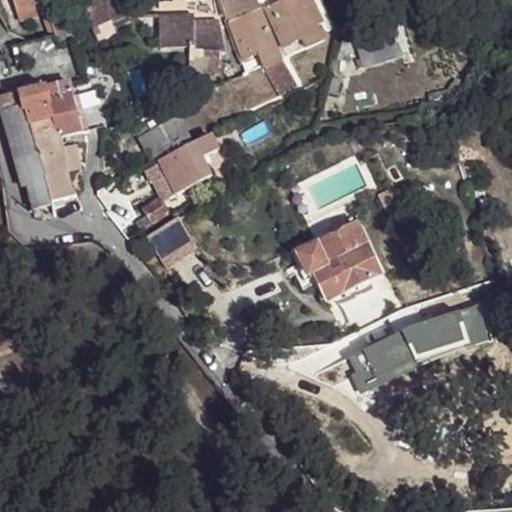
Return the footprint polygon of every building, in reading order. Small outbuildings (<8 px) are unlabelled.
[(58,0),(10,0),(14,10),(41,2),(52,33),(56,44),(70,39),(60,5),(58,0)] [(326,41),(308,0),(282,0),(283,3),(264,11),(280,48),(299,38),(304,51),(326,41)] [(103,29),(91,2),(77,7),(89,35),(103,29)] [(261,69),(279,62),(259,12),(230,23),(249,73),(261,69)] [(359,71),(402,58),(398,46),(392,48),(386,28),(354,38),(360,62),(358,63),(359,71)] [(193,56),(229,61),(219,33),(192,30),(195,39),(188,44),(189,49),(193,50),(193,56)] [(27,40),(9,45),(13,64),(58,51),(56,44),(52,33),(27,40)] [(163,52),(193,56),(193,50),(189,49),(188,44),(164,41),(163,52)] [(293,89),(279,62),(261,69),(277,98),(293,89)] [(450,103),(466,87),(458,79),(444,93),(425,97),(427,108),(450,103)] [(0,98),(0,112),(23,106),(28,125),(52,117),(48,98),(71,92),(67,80),(0,98)] [(52,117),(28,125),(37,154),(61,148),(59,135),(82,127),(71,92),(48,98),(52,117)] [(27,187),(33,211),(51,207),(50,204),(44,177),(37,154),(28,125),(23,106),(0,112),(0,117),(21,189),(27,187)] [(171,156),(190,146),(177,119),(157,128),(171,156)] [(161,160),(171,156),(157,128),(138,138),(145,151),(149,149),(151,153),(156,151),(161,160)] [(217,154),(208,137),(193,144),(201,161),(217,154)] [(201,161),(193,144),(190,146),(171,156),(161,160),(157,163),(165,178),(175,196),(210,178),(201,161)] [(61,148),(37,154),(44,177),(66,171),(61,148)] [(165,178),(157,163),(141,170),(149,186),(153,183),(165,178)] [(66,171),(44,177),(50,204),(75,198),(69,183),(66,171)] [(175,196),(165,178),(153,183),(163,203),(175,196)] [(152,227),(169,217),(161,201),(143,211),(152,227)] [(325,225),(328,235),(357,225),(353,215),(325,225)] [(178,220),(146,240),(165,270),(196,251),(178,220)] [(315,278),(325,302),(378,276),(356,227),(320,244),(298,255),(309,280),(315,278)] [(407,263),(422,256),(410,233),(396,239),(407,263)] [(318,241),(296,251),(298,255),(320,244),(318,241)] [(309,280),(320,304),(325,302),(315,278),(309,280)]
